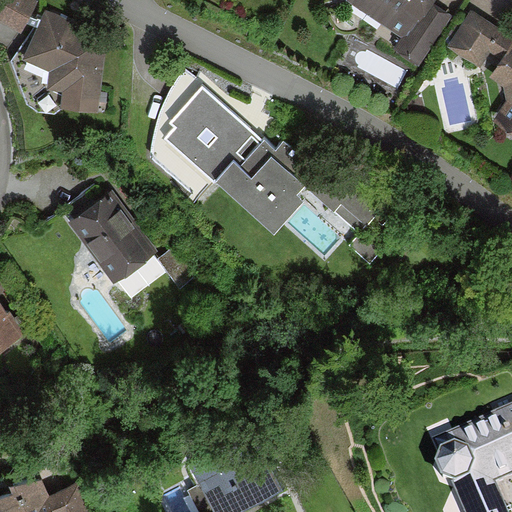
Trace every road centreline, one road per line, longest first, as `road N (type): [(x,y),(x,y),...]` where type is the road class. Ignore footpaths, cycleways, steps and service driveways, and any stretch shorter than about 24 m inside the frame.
road 1 (track): [(0,457),(256,358),(347,335),(511,333)]
road 2 (tertiary): [(117,0),(344,111),(511,218)]
